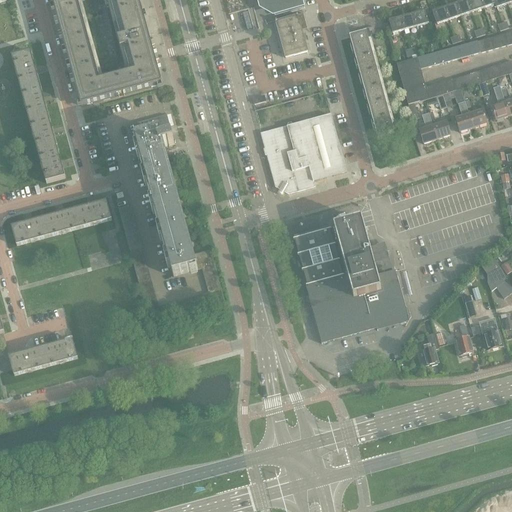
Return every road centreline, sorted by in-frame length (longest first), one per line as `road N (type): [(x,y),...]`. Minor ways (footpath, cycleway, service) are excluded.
road 1 (unclassified): [(0,410),(268,336)]
road 2 (primary): [(288,451),(59,511)]
road 3 (tertiary): [(241,221),(179,0)]
road 4 (residential): [(273,212),(214,0)]
road 5 (primary): [(511,391),(311,445)]
road 6 (primary): [(322,481),(511,430)]
road 7 (residential): [(88,186),(38,0)]
road 8 (residential): [(373,182),(328,17)]
road 9 (residential): [(373,182),(511,140)]
road 10 (residential): [(60,324),(24,335),(0,253)]
